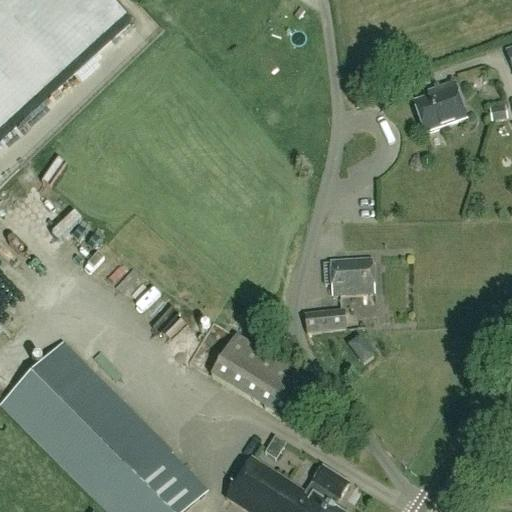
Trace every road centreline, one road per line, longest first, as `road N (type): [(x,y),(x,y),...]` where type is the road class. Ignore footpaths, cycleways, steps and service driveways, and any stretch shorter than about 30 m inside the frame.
road 1 (unclassified): [(427,511),(306,360),(296,336),(296,296),(325,193)]
road 2 (unclassified): [(325,193),(338,123),(362,119),(380,126),(389,152),(380,167),(328,193)]
road 3 (tertiary): [(445,511),(511,409)]
